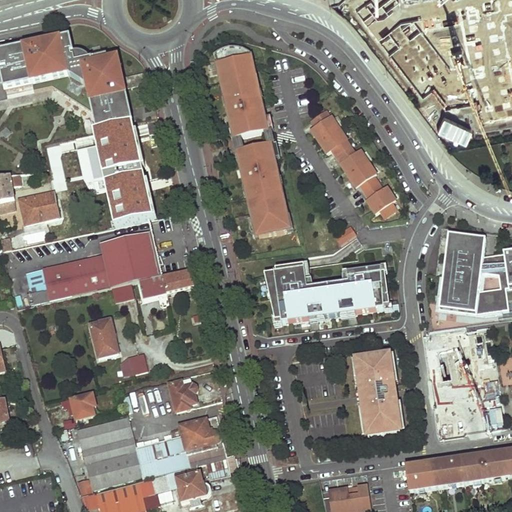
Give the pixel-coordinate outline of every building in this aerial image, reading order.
[(370,1),(356,10),(421,95),(434,90),(447,108),(475,105),(480,126),(511,120),(511,74),(499,18),(511,16),(511,0),(389,0),(376,9),(370,1)] [(0,56),(0,75),(4,93),(31,86),(33,92),(59,86),(72,93),(110,115),(112,123),(125,119),(123,110),(129,108),(125,93),(122,81),(117,63),(107,66),(106,61),(75,69),(73,59),(70,60),(69,56),(72,55),(67,40),(0,56)] [(222,56),(219,57),(223,75),(219,76),(226,103),(229,102),(231,112),(228,113),(235,146),(248,143),(248,141),(270,136),(266,121),(263,105),(259,106),(257,96),(260,95),(252,60),(248,61),(247,55),(245,54),(242,53),(239,52),(235,52),(231,52),(228,53),(225,54),(222,56)] [(150,86),(148,74),(122,81),(125,93),(150,86)] [(72,93),(64,95),(93,112),(98,133),(124,128),(134,126),(129,108),(123,110),(125,119),(112,123),(110,115),(72,93)] [(331,121),(327,114),(312,123),(317,130),(312,134),(316,139),(318,138),(326,150),(324,151),(328,157),(333,154),(342,167),(341,167),(345,173),(347,172),(355,184),(353,185),(357,191),(358,190),(360,189),(376,212),(374,213),(376,217),(381,215),(385,221),(397,212),(393,206),(397,204),(388,191),(384,193),(375,179),(377,178),(361,154),(356,157),(347,144),(348,144),(332,120),(331,121)] [(134,126),(124,128),(131,153),(164,145),(161,132),(158,120),(134,126)] [(271,120),(266,121),(270,136),(248,141),(248,143),(235,146),(236,149),(237,153),(250,150),(251,153),(272,148),(276,162),(281,161),(277,147),(276,147),(274,140),(273,134),(274,134),(271,120)] [(81,137),(63,141),(68,166),(88,162),(81,137)] [(318,138),(316,139),(324,151),(326,150),(318,138)] [(44,146),(47,161),(52,160),(49,144),(44,146)] [(251,153),(250,150),(237,153),(245,187),(248,186),(250,196),(247,196),(253,223),(256,222),(259,239),(284,236),(288,235),(287,229),(291,228),(282,189),(279,189),(276,179),(279,179),(276,162),(272,148),(251,153)] [(347,172),(345,173),(353,185),(355,184),(347,172)] [(0,183),(0,205),(15,201),(12,181),(0,183)] [(360,189),(358,190),(374,213),(376,212),(360,189)] [(21,201),(26,226),(59,219),(54,195),(21,201)] [(105,205),(109,223),(142,216),(138,197),(105,205)] [(0,205),(0,215),(17,211),(15,201),(0,205)] [(85,212),(78,214),(84,227),(91,224),(85,212)] [(161,222),(151,224),(153,233),(163,231),(161,222)] [(62,226),(65,238),(72,237),(71,235),(69,225),(62,226)] [(132,228),(133,235),(146,233),(145,226),(132,228)] [(357,237),(351,229),(336,239),(341,247),(357,237)] [(30,309),(140,284),(161,279),(150,237),(103,248),(104,257),(26,274),(31,295),(27,296),(30,309)] [(1,242),(4,256),(14,253),(14,251),(12,251),(10,239),(1,242)] [(487,244),(449,240),(446,265),(452,266),(451,272),(446,272),(444,281),(441,307),(461,309),(461,307),(478,309),(477,319),(503,315),(510,314),(507,293),(511,291),(511,256),(485,261),(487,244)] [(385,308),(390,307),(385,271),(382,272),(381,266),(347,272),(349,282),(345,283),(313,289),(308,289),(306,280),(306,278),(304,267),(275,272),(276,276),(265,277),(269,294),(271,293),(272,299),(270,299),(276,324),(282,323),(282,326),(310,321),(310,319),(318,317),(325,316),(325,319),(341,317),(340,314),(348,313),(356,312),(356,315),(358,315),(385,311),(385,308)] [(161,279),(140,284),(144,302),(197,289),(193,272),(189,273),(161,279)] [(444,281),(441,281),(437,316),(485,322),(504,319),(503,315),(477,319),(478,309),(461,307),(461,309),(441,307),(444,281)] [(92,329),(100,361),(120,356),(111,324),(92,329)] [(130,360),(134,377),(148,373),(144,357),(130,360)] [(368,430),(369,439),(401,435),(400,426),(401,426),(399,410),(397,410),(397,405),(384,407),(385,412),(381,413),(377,383),(380,383),(381,388),(394,386),(393,381),(395,381),(392,365),(391,365),(390,357),(357,361),(359,370),(357,370),(360,386),(361,386),(362,391),(366,390),(369,409),(364,410),(365,415),(364,415),(366,431),(368,430)] [(384,407),(397,405),(394,386),(381,388),(380,383),(377,383),(381,413),(385,412),(384,407)] [(182,384),(169,387),(176,415),(198,409),(195,396),(197,393),(196,391),(194,389),(192,387),(184,389),(182,384)] [(360,391),(363,410),(364,410),(369,409),(366,390),(362,391),(360,391)] [(72,403),(76,424),(99,418),(94,397),(72,403)] [(0,403),(0,425),(10,423),(5,402),(0,403)] [(111,439),(131,434),(127,418),(107,424),(111,439)] [(225,454),(216,419),(180,429),(182,439),(150,447),(157,472),(225,454)] [(111,439),(107,424),(78,432),(82,447),(111,439)] [(111,439),(82,447),(94,493),(144,479),(145,482),(165,477),(172,475),(190,469),(226,460),(225,454),(157,472),(150,447),(136,451),(131,434),(111,439)] [(511,454),(510,455),(491,458),(493,471),(491,471),(490,470),(483,471),(483,472),(480,473),(478,459),(471,461),(445,464),(445,468),(441,468),(443,478),(440,479),(440,478),(433,479),(433,480),(430,480),(429,470),(425,471),(424,467),(421,468),(411,469),(407,470),(411,495),(420,493),(419,491),(425,490),(425,493),(450,489),(450,486),(456,485),(456,488),(474,486),(473,483),(479,482),(479,485),(497,482),(496,479),(502,479),(502,482),(511,480),(511,454)] [(481,459),(478,459),(480,473),(483,472),(483,471),(490,470),(491,471),(493,471),(491,458),(488,458),(490,467),(483,468),(481,459)] [(481,459),(483,468),(490,467),(488,458),(481,459)] [(226,460),(190,469),(191,472),(206,468),(210,484),(231,479),(226,460)] [(431,466),(424,467),(425,471),(429,470),(430,480),(433,480),(433,479),(440,478),(440,479),(443,478),(441,468),(445,468),(445,464),(438,465),(439,475),(432,476),(431,466)] [(438,465),(431,466),(432,476),(439,475),(438,465)] [(179,495),(182,506),(190,504),(202,501),(205,500),(208,499),(210,498),(211,494),(210,490),(208,487),(206,487),(204,482),(203,482),(200,472),(177,479),(180,494),(179,495)] [(165,477),(169,492),(176,490),(172,475),(165,477)] [(145,482),(110,491),(115,509),(133,504),(132,502),(144,499),(169,492),(165,477),(145,482)] [(323,495),(326,511),(359,511),(372,510),(369,490),(366,490),(366,488),(342,492),(342,494),(339,494),(337,495),(336,493),(323,495)] [(147,511),(144,499),(132,502),(133,504),(115,509),(110,491),(79,500),(84,511),(94,511),(100,511),(147,511)] [(202,501),(190,504),(192,510),(203,508),(202,501)]
